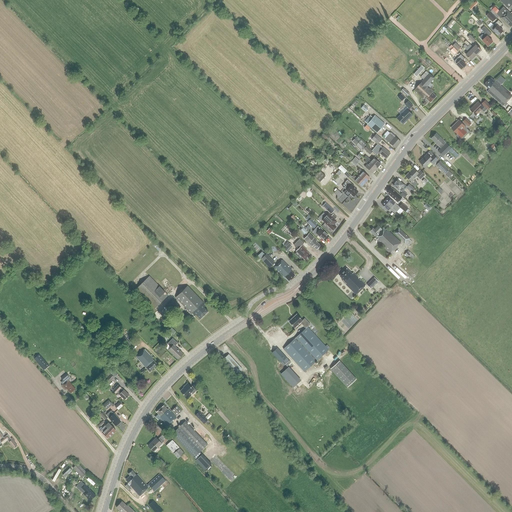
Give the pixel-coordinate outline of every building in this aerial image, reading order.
[(511,0),(499,0),(509,9),(509,8),(511,11),(511,0)] [(511,15),(508,11),(504,7),(499,11),(494,6),(493,7),(492,7),(490,9),(491,10),(490,11),(498,18),(500,16),(501,18),(503,20),(511,27),(511,25),(511,15)] [(486,15),(492,22),(496,19),(490,12),(486,15)] [(499,36),(503,32),(499,27),(502,24),(499,20),(494,25),(493,24),(490,28),(495,34),(496,33),(499,36)] [(483,40),(488,46),(493,42),(488,37),(492,34),(484,27),(481,30),(485,33),(483,35),(482,35),(480,37),(483,40)] [(470,35),(467,37),(473,43),(476,40),(470,35)] [(471,60),(477,55),(468,46),(465,44),(463,46),(469,52),(466,55),(471,60)] [(476,45),(474,48),(470,44),(468,46),(477,55),(481,50),(476,45)] [(451,57),(450,55),(451,54),(448,52),(442,58),(444,60),(447,57),(449,59),(451,57)] [(461,55),(454,61),(462,69),(466,65),(462,61),(464,58),(461,55)] [(434,91),(430,87),(429,88),(428,87),(429,86),(428,85),(434,78),(426,71),(421,77),(424,80),(415,90),(424,98),(426,100),(422,104),(424,105),(429,100),(431,102),(437,96),(433,93),(434,91)] [(496,80),(495,81),(494,82),(494,81),(490,78),(484,84),(488,87),(487,88),(489,89),(487,92),(503,106),(511,96),(511,95),(500,85),(501,84),(496,80)] [(401,91),(407,96),(409,94),(403,88),(401,91)] [(488,110),(491,107),(485,100),(480,104),(478,102),(469,110),(475,115),(481,110),(484,112),(487,109),(488,110)] [(405,104),(409,109),(413,106),(408,101),(405,104)] [(403,124),(413,115),(407,109),(397,118),(403,124)] [(494,110),(491,112),(495,117),(500,112),(496,109),(494,110)] [(367,125),(377,133),(385,124),(375,115),(367,125)] [(466,128),(470,124),(465,119),(461,123),(459,120),(451,128),(457,134),(464,127),(466,128)] [(390,132),(389,133),(387,131),(382,137),(384,139),(395,148),(400,142),(395,137),(390,132)] [(442,156),(447,150),(455,158),(458,156),(450,148),(435,133),(430,138),(440,148),(437,151),(442,156)] [(371,139),(377,144),(382,139),(376,134),(371,139)] [(372,151),(360,140),(356,145),(362,150),(364,148),(370,154),(372,151)] [(390,153),(383,147),(382,148),(379,145),(373,152),(377,155),(378,153),(386,159),(390,153)] [(433,164),(437,159),(433,155),(430,157),(427,154),(423,158),(419,162),(421,165),(424,169),(427,166),(426,165),(430,161),(433,164)] [(367,159),(377,168),(381,164),(373,157),(370,161),(369,160),(370,159),(366,155),(364,157),(367,159)] [(373,173),(377,168),(367,159),(365,161),(367,163),(367,162),(368,163),(365,166),(373,173)] [(440,161),(436,165),(449,178),(449,177),(450,178),(453,175),(448,171),(449,170),(440,161)] [(338,168),(348,178),(350,176),(347,173),(348,172),(341,165),(338,168)] [(359,175),(366,182),(370,177),(360,169),(358,170),(361,173),(359,175)] [(414,187),(417,184),(413,180),(417,177),(420,180),(425,176),(420,170),(417,173),(413,169),(405,176),(410,182),(410,183),(414,187)] [(320,171),(314,177),(320,182),(325,176),(320,171)] [(362,186),(366,182),(359,175),(357,178),(354,175),(352,177),(355,180),(362,186)] [(398,190),(401,192),(400,193),(404,197),(406,194),(402,191),(406,186),(405,185),(400,181),(400,182),(397,179),(393,185),(395,187),(398,190)] [(353,196),(358,191),(354,188),(354,187),(352,184),(347,180),(345,183),(347,185),(344,188),(346,190),(343,193),(347,197),(350,194),(353,196)] [(404,199),(402,196),(401,197),(397,194),(394,191),(391,188),(386,193),(392,199),(394,196),(401,202),(404,199)] [(400,208),(388,197),(381,205),(388,211),(391,207),(396,212),(397,212),(400,208)] [(322,206),(331,214),(334,211),(325,203),(322,206)] [(408,208),(402,203),(399,207),(405,212),(408,208)] [(336,222),(334,220),(337,217),(333,214),(330,218),(327,215),(325,217),(328,220),(325,223),(333,230),(336,227),(334,225),(336,222)] [(307,222),(314,228),(318,224),(311,218),(308,221),(307,222)] [(300,231),(305,235),(309,231),(302,224),(300,226),(302,228),(300,231)] [(318,226),(313,231),(321,239),(321,238),(323,239),(325,240),(327,238),(327,239),(328,237),(328,236),(329,236),(318,226)] [(397,246),(400,243),(385,229),(385,230),(383,228),(381,229),(377,226),(374,229),(372,228),(369,232),(375,237),(373,238),(391,254),(398,247),(397,246)] [(394,233),(408,246),(412,242),(409,239),(410,238),(399,228),(394,233)] [(304,239),(312,246),(316,250),(318,248),(319,248),(320,247),(320,246),(320,245),(316,242),(317,241),(309,234),(304,239)] [(304,260),(309,254),(306,251),(307,250),(302,245),(304,243),(299,239),(294,245),(298,249),(296,251),(304,260)] [(288,242),(285,245),(287,246),(284,249),(287,252),(293,246),(288,242)] [(415,257),(408,251),(405,254),(411,260),(415,257)] [(274,263),(268,258),(264,262),(269,268),(274,263)] [(275,268),(282,276),(283,275),(284,277),(285,276),(289,281),(295,276),(291,272),(292,271),(290,269),(290,268),(282,260),(275,268)] [(345,269),(338,276),(343,280),(342,281),(355,295),(366,285),(360,280),(358,278),(359,278),(353,272),(351,275),(345,269)] [(168,295),(149,276),(134,291),(152,311),(168,295)] [(200,319),(208,311),(204,307),(205,306),(203,304),(204,303),(188,286),(175,297),(191,314),(192,313),(195,316),(196,315),(200,319)] [(180,306),(173,299),(167,305),(175,313),(180,306)] [(288,322),(294,328),(300,323),(305,329),(283,349),(304,372),(327,350),(307,327),(309,325),(304,318),(302,321),(296,314),(288,322)] [(123,335),(120,338),(128,348),(131,345),(127,340),(123,335)] [(178,359),(183,354),(175,346),(177,343),(172,338),(167,344),(171,347),(168,350),(178,359)] [(277,347),(272,353),(283,366),(285,364),(289,360),(277,347)] [(150,372),(157,365),(153,361),(152,359),(152,358),(145,350),(136,357),(145,366),(146,367),(150,372)] [(229,354),(223,360),(235,374),(241,368),(229,354)] [(49,366),(39,355),(34,359),(44,370),(49,366)] [(356,379),(339,361),(330,369),(347,387),(356,379)] [(291,366),(282,373),(294,387),(303,380),(291,366)] [(111,374),(114,377),(117,373),(112,369),(109,372),(111,374)] [(109,385),(108,384),(114,377),(111,374),(110,374),(108,372),(101,379),(105,383),(104,384),(107,387),(109,385)] [(70,393),(75,389),(68,380),(70,378),(66,374),(61,378),(63,380),(61,382),(62,384),(62,385),(66,390),(67,389),(70,393)] [(192,394),(199,387),(195,383),(192,386),(191,387),(187,383),(184,386),(180,391),(186,397),(190,392),(192,394)] [(118,394),(124,400),(129,395),(123,389),(123,390),(118,385),(113,390),(115,393),(116,392),(119,394),(118,394)] [(102,405),(106,409),(112,404),(108,400),(102,405)] [(176,417),(168,408),(167,409),(163,405),(156,412),(157,414),(154,417),(158,420),(160,418),(167,426),(176,417)] [(177,406),(171,410),(176,416),(181,411),(177,406)] [(109,418),(115,426),(121,421),(114,413),(114,414),(111,410),(106,415),(109,418)] [(195,415),(204,424),(205,422),(207,424),(210,422),(207,420),(211,416),(209,413),(205,417),(199,411),(195,415)] [(103,427),(100,431),(107,438),(108,437),(109,438),(115,432),(114,431),(115,430),(108,422),(105,426),(107,428),(105,430),(103,427)] [(207,444),(192,430),(184,422),(174,432),(172,434),(183,446),(196,460),(202,454),(200,452),(207,444)] [(4,438),(3,436),(0,432),(0,441),(2,444),(7,440),(14,449),(17,446),(14,442),(14,441),(12,438),(11,439),(8,435),(4,438)] [(153,451),(164,441),(160,437),(158,439),(156,438),(148,445),(153,451)] [(166,445),(177,458),(184,453),(172,440),(166,445)] [(197,460),(206,470),(214,463),(204,453),(197,460)] [(153,460),(161,468),(166,464),(161,459),(160,459),(157,456),(153,460)] [(59,472),(69,463),(67,461),(57,470),(59,472)] [(78,463),(73,468),(82,478),(87,473),(78,463)] [(129,490),(131,487),(138,495),(149,486),(153,491),(166,481),(159,474),(147,484),(137,473),(135,474),(131,470),(128,473),(129,475),(125,479),(129,483),(125,486),(129,490)] [(81,487),(85,492),(83,494),(90,501),(96,496),(81,481),(79,483),(82,486),(81,487)] [(154,500),(149,505),(154,511),(160,511),(163,511),(154,500)] [(135,511),(127,505),(126,506),(122,501),(116,507),(120,510),(120,511),(135,511)]
